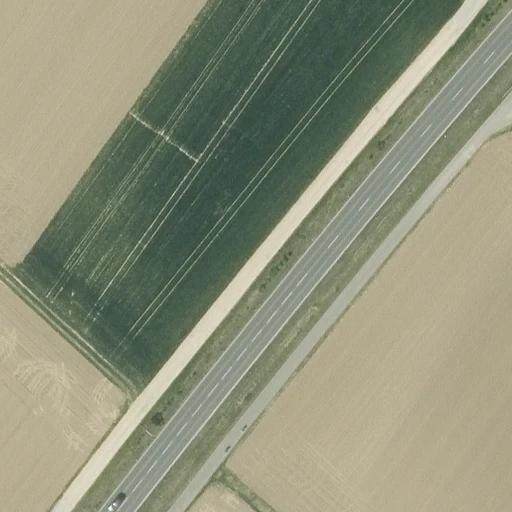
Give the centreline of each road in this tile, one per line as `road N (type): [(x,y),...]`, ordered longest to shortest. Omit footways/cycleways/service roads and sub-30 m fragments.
road 1 (track): [(475,0),(137,402),(59,511)]
road 2 (secondary): [(511,19),(169,428),(108,511)]
road 3 (track): [(511,100),(172,511)]
road 4 (track): [(0,275),(137,402)]
